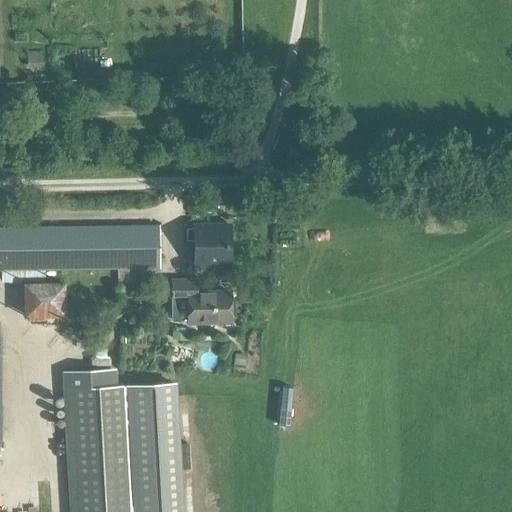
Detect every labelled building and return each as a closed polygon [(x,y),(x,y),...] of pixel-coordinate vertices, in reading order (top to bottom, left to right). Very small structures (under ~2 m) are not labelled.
[(187,226),(187,238),(195,238),(195,265),(231,264),(230,224),(195,225),(195,226),(187,226)] [(147,288),(147,271),(163,271),(162,229),(63,230),(0,231),(0,272),(63,272),(120,271),(121,288),(128,288),(128,297),(138,297),(138,288),(147,288)] [(200,296),(200,284),(176,284),(176,302),(192,302),(192,326),(235,326),(234,295),(200,296)] [(185,331),(173,330),(172,338),(173,338),(185,339),(185,331)] [(112,369),(63,372),(64,388),(71,511),(180,511),(173,382),(131,385),(113,386),(112,369)]
